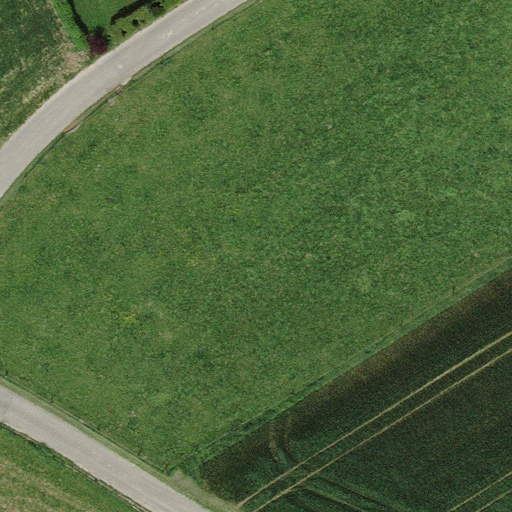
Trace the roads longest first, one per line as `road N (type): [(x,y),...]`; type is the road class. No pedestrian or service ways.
road 1 (unclassified): [(222,0),(60,112),(0,176)]
road 2 (unclassified): [(183,511),(0,402)]
